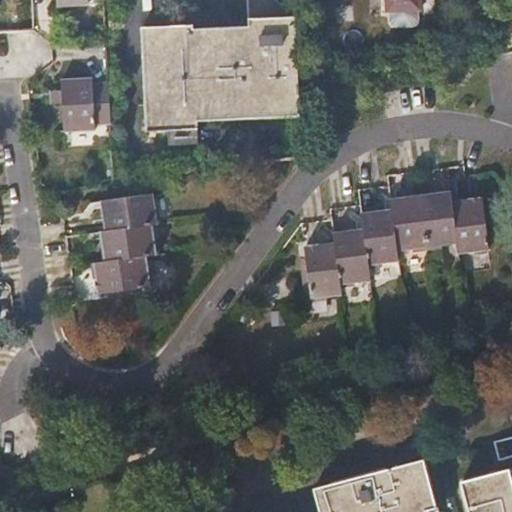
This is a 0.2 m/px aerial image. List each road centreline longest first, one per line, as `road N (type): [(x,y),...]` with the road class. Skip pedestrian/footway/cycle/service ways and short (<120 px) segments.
road 1 (residential): [(37,360),(81,377),(137,368),(182,339),(347,147),(470,134),(511,145)]
road 2 (residential): [(0,92),(37,360)]
